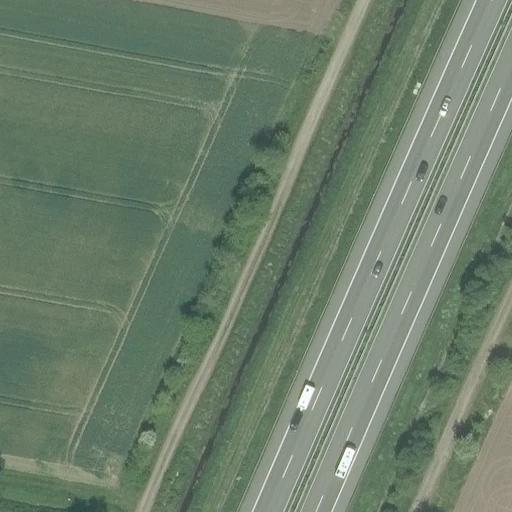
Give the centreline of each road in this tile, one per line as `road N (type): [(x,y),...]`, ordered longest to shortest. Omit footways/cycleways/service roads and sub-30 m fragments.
road 1 (motorway): [(499,0),(269,511)]
road 2 (track): [(366,0),(146,511)]
road 3 (motorway): [(315,511),(511,75)]
road 4 (track): [(511,317),(425,511)]
